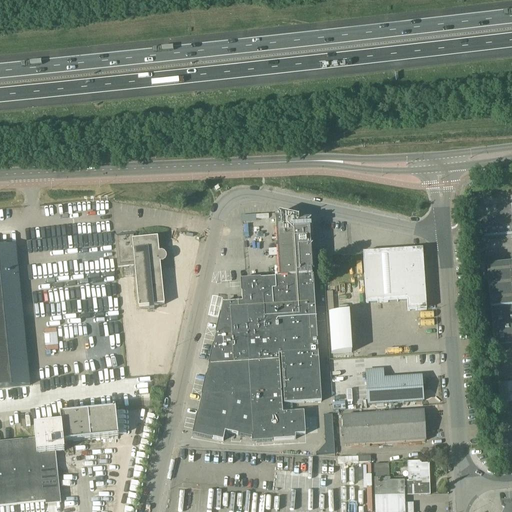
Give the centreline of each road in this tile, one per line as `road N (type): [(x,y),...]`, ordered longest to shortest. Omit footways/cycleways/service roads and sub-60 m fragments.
road 1 (motorway): [(511,13),(0,69)]
road 2 (motorway): [(0,96),(511,42)]
road 3 (unknown): [(170,437),(287,449),(317,437),(322,210)]
road 4 (unclassified): [(152,511),(223,211)]
road 5 (tertiary): [(307,161),(0,175)]
road 6 (tertiary): [(444,230),(462,483)]
road 7 (unclassified): [(444,230),(254,195),(234,198),(223,211)]
road 8 (tertiary): [(307,161),(439,169)]
road 9 (tertiary): [(437,156),(307,161)]
road 10 (unknown): [(167,511),(174,475),(184,467),(261,468)]
